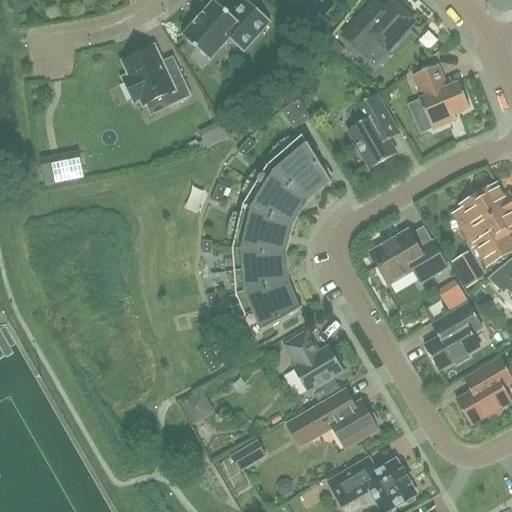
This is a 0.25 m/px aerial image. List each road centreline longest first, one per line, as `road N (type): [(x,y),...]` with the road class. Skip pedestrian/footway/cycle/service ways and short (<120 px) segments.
road 1 (residential): [(511,142),(448,165),(346,229),(337,245),(354,294),(440,441),(469,458),(511,441)]
road 2 (residential): [(167,0),(133,20),(49,45)]
